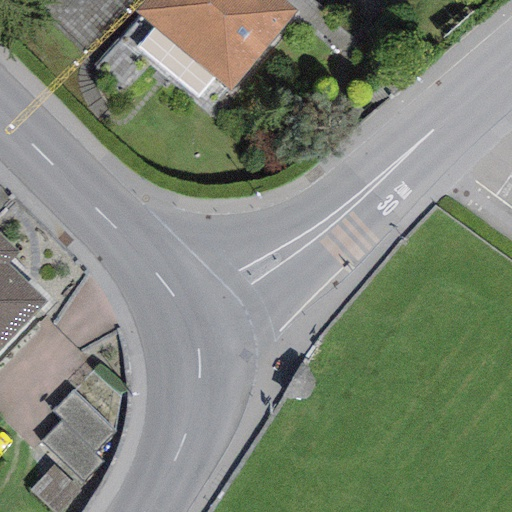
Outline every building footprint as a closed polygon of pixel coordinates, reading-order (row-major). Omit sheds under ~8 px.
[(151,0),(135,19),(230,99),(297,20),(272,0),(151,0)] [(18,258),(0,240),(0,354),(45,307),(6,270),(18,258)] [(112,434),(72,394),(52,414),(61,423),(92,454),(112,434)] [(92,454),(61,423),(42,443),(82,483),(102,463),(92,454)] [(70,511),(84,497),(53,467),(30,492),(50,511),(70,511)]
